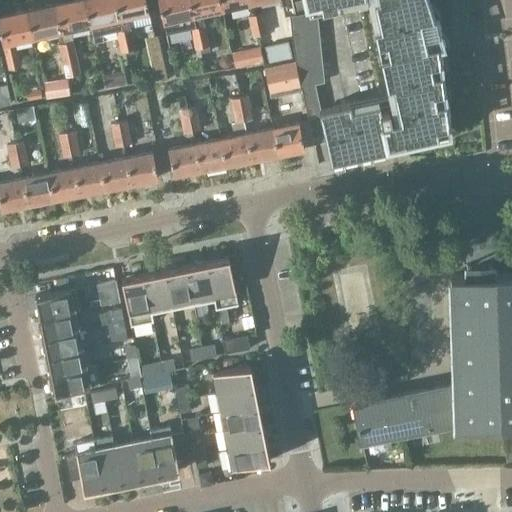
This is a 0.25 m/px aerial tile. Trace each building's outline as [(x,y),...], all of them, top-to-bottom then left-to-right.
[(84,0),(66,0),(55,2),(61,30),(60,31),(62,42),(59,43),(61,53),(75,50),(73,40),(70,28),(90,24),(84,0)] [(117,30),(117,31),(122,29),(119,18),(115,0),(84,0),(90,24),(94,42),(104,40),(102,33),(117,30)] [(127,16),(148,11),(145,0),(115,0),(119,18),(122,29),(117,31),(119,40),(132,37),(130,28),(127,16)] [(189,0),(158,0),(165,33),(191,27),(195,27),(189,0)] [(202,13),(222,8),(219,0),(189,0),(195,27),(191,27),(193,38),(207,35),(202,13)] [(219,0),(222,8),(251,2),(250,0),(219,0)] [(303,0),(292,3),(295,14),(301,12),(308,11),(305,0),(303,0)] [(305,0),(308,11),(308,12),(318,9),(360,0),(366,0),(387,94),(319,109),(318,109),(325,142),(330,161),(341,159),(344,158),(346,158),(348,157),(364,154),(388,148),(387,143),(400,140),(404,138),(404,140),(405,140),(448,131),(437,43),(440,42),(441,46),(442,45),(427,0),(305,0)] [(33,36),(60,31),(61,30),(55,2),(26,9),(33,36)] [(14,41),(33,36),(26,9),(0,14),(0,30),(3,43),(4,43),(9,69),(19,66),(14,41)] [(293,53),(314,144),(325,142),(318,109),(319,109),(314,83),(325,81),(318,9),(308,12),(308,11),(301,12),(295,14),(293,14),(289,15),(293,53)] [(251,25),(264,22),(262,12),(248,15),(251,25)] [(264,22),(251,25),(253,35),(266,32),(264,22)] [(148,67),(166,63),(160,34),(146,35),(141,36),(148,67)] [(207,35),(193,38),(195,48),(209,45),(207,35)] [(119,40),(121,51),(135,48),(132,37),(119,40)] [(259,45),(230,51),(233,66),(262,60),(259,45)] [(75,50),(61,53),(64,64),(60,65),(62,77),(71,75),(68,62),(77,60),(75,50)] [(77,60),(68,62),(71,75),(80,74),(77,60)] [(233,109),(249,106),(246,94),(231,98),(233,109)] [(182,120),(197,117),(195,105),(179,108),(182,120)] [(249,106),(233,109),(236,121),(244,120),(251,118),(249,106)] [(197,117),(182,120),(184,132),(200,128),(197,117)] [(255,117),(251,118),(244,120),(251,157),(277,152),(272,126),(258,129),(255,117)] [(113,134),(129,130),(126,119),(111,122),(113,134)] [(220,137),(225,163),(251,157),(244,120),(236,121),(231,122),(233,134),(220,137)] [(277,152),(303,147),(304,147),(299,121),(272,126),(277,152)] [(61,144),(77,141),(74,129),(59,132),(61,144)] [(129,130),(113,134),(115,146),(131,142),(129,130)] [(199,168),(225,163),(220,137),(194,142),(199,168)] [(10,154),(25,151),(23,140),(7,143),(10,154)] [(77,141),(61,144),(63,156),(79,153),(77,141)] [(173,173),(199,168),(194,142),(168,147),(173,173)] [(25,151),(10,154),(12,166),(27,163),(25,151)] [(126,156),(131,182),(157,176),(152,151),(126,156)] [(105,187),(131,182),(126,156),(100,161),(105,187)] [(79,192),(105,187),(100,161),(74,166),(79,192)] [(53,197),(79,192),(74,166),(48,172),(53,197)] [(27,202),(53,197),(48,172),(22,177),(27,202)] [(0,204),(1,208),(27,202),(22,177),(0,181),(0,204)] [(214,300),(213,300),(215,308),(219,323),(229,321),(226,306),(237,303),(228,256),(206,261),(214,300)] [(463,274),(494,273),(494,260),(463,261),(463,274)] [(193,304),(213,300),(214,300),(206,261),(185,265),(193,304)] [(172,308),(193,304),(185,265),(164,269),(172,308)] [(150,313),(151,312),(172,308),(164,269),(142,273),(150,313)] [(511,272),(494,273),(492,273),(466,274),(463,274),(451,274),(450,275),(449,275),(453,382),(352,402),(360,439),(358,439),(358,440),(454,421),(456,422),(511,419),(511,272)] [(153,320),(151,312),(150,313),(142,273),(121,278),(130,325),(153,320)] [(74,310),(79,309),(74,287),(35,295),(39,316),(39,317),(74,310)] [(106,290),(108,303),(119,301),(116,288),(106,290)] [(113,321),(123,319),(120,307),(110,309),(113,321)] [(78,328),(74,310),(39,317),(39,316),(36,317),(40,336),(78,328)] [(123,319),(113,321),(115,334),(125,332),(123,319)] [(44,355),(81,347),(78,328),(40,336),(44,355)] [(246,334),(222,339),(224,352),(249,348),(246,334)] [(126,358),(136,356),(134,344),(124,346),(126,358)] [(202,349),(204,360),(216,357),(214,346),(202,349)] [(47,374),(85,366),(81,347),(44,355),(47,374)] [(191,362),(204,360),(202,349),(189,351),(191,362)] [(136,356),(126,358),(129,370),(139,368),(136,356)] [(160,360),(162,371),(174,369),(172,358),(160,360)] [(150,373),(162,371),(160,360),(148,363),(150,373)] [(51,393),(89,386),(99,384),(95,364),(85,366),(47,374),(51,393)] [(216,392),(253,384),(250,365),(212,372),(216,392)] [(139,376),(126,378),(128,388),(141,386),(139,376)] [(219,411),(257,403),(253,384),(216,392),(219,411)] [(177,399),(187,398),(184,385),(174,387),(177,399)] [(103,389),(105,399),(117,397),(115,387),(103,389)] [(92,401),(105,399),(103,389),(90,392),(92,401)] [(187,398),(177,399),(179,412),(189,410),(187,398)] [(223,429),(261,422),(257,403),(219,411),(223,429)] [(196,415),(186,417),(189,430),(199,428),(196,415)] [(227,448),(265,441),(261,422),(223,429),(227,448)] [(151,436),(159,474),(178,470),(176,458),(188,456),(183,431),(171,434),(169,424),(149,428),(150,436),(151,436)] [(121,481),(113,444),(111,433),(93,437),(95,447),(102,485),(121,481)] [(140,478),(159,474),(151,436),(150,436),(132,440),(140,478)] [(75,453),(63,455),(68,480),(80,477),(83,489),(102,485),(95,447),(93,437),(73,441),(75,451),(75,453)] [(121,481),(140,478),(132,440),(113,444),(121,481)] [(194,455),(204,453),(201,440),(191,442),(194,455)] [(265,441),(227,448),(231,468),(269,460),(265,441)] [(204,453),(194,455),(196,467),(206,465),(204,453)]
